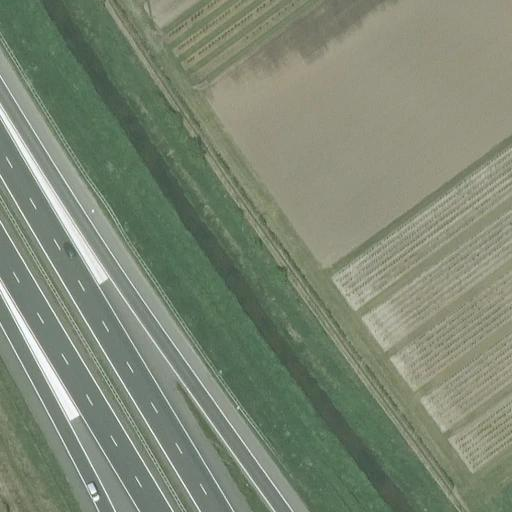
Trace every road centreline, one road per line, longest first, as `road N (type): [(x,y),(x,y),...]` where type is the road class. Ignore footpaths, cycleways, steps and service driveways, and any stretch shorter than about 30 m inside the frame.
road 1 (motorway): [(281,511),(0,114)]
road 2 (motorway): [(212,511),(0,147)]
road 3 (motorway): [(0,253),(154,511)]
road 4 (motorway): [(0,288),(103,511)]
